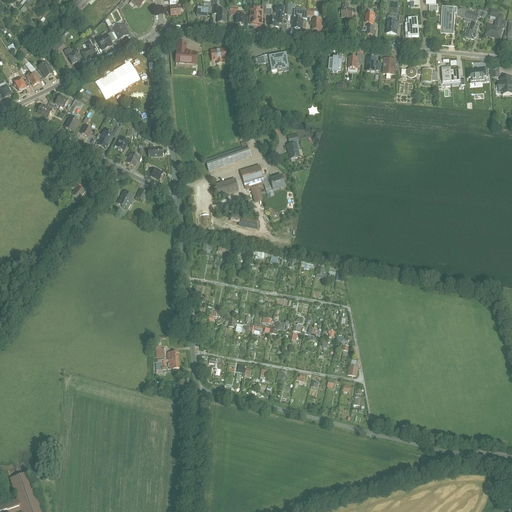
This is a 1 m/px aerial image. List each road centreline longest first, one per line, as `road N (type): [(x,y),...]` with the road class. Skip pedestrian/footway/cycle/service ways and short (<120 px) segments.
road 1 (unclassified): [(511,459),(448,454),(198,390)]
road 2 (residential): [(161,30),(426,51)]
road 3 (unclassified): [(198,390),(176,197)]
road 4 (residential): [(176,197),(9,109)]
road 5 (residential): [(9,109),(161,30)]
road 6 (unclassified): [(176,197),(162,46)]
road 7 (unknown): [(257,160),(239,35)]
road 8 (unclassified): [(192,511),(198,390)]
